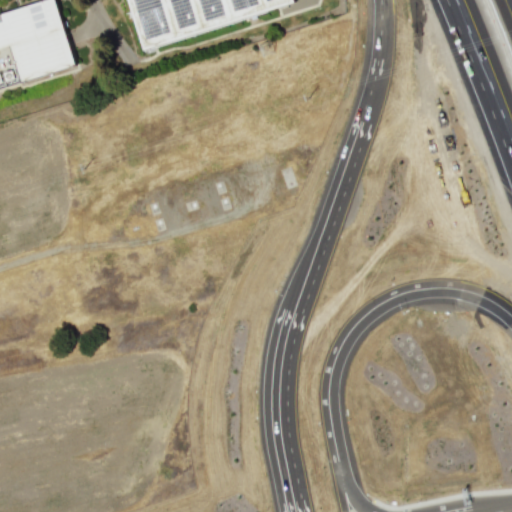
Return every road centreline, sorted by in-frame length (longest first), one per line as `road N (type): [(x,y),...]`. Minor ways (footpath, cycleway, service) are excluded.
road 1 (motorway): [(511,500),(409,511),(365,508),(337,458),(328,405),(344,335),(381,301),(451,286),(511,316)]
road 2 (motorway): [(364,121),(293,311)]
road 3 (motorway): [(293,311),(279,403),(294,511)]
road 4 (motorway): [(450,0),(511,160)]
road 5 (motorway): [(379,0),(364,121)]
